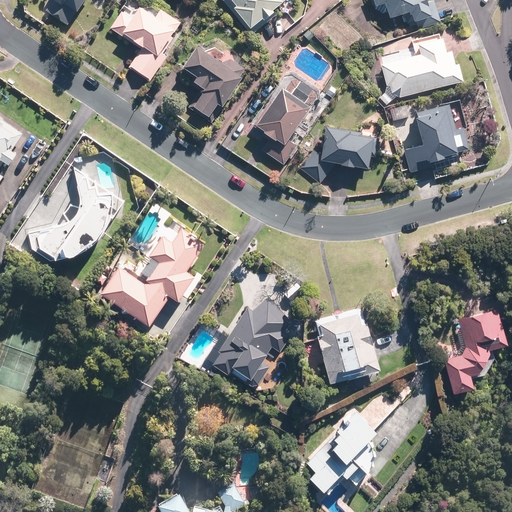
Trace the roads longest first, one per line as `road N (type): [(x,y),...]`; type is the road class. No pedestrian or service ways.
road 1 (residential): [(511,189),(354,226),(288,220),(0,29)]
road 2 (unknown): [(381,220),(419,377),(417,394),(385,431)]
